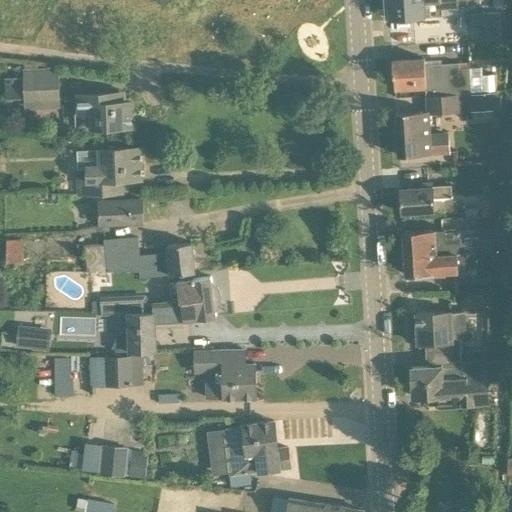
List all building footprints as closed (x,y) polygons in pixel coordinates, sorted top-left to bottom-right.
[(480,4),(479,0),(388,0),(390,20),(425,17),(441,16),(441,14),(440,7),(458,6),(480,4)] [(469,26),(503,23),(503,13),(468,16),(469,26)] [(424,65),(424,59),(392,61),(393,77),(394,77),(395,88),(424,87),(426,95),(430,95),(460,93),(470,93),(469,68),(458,69),(458,63),(424,65)] [(26,104),(58,103),(56,80),(25,81),(26,100),(26,104)] [(25,81),(5,82),(6,101),(26,100),(25,81)] [(118,102),(117,93),(77,96),(78,115),(79,129),(89,129),(130,127),(130,102),(118,102)] [(431,113),(461,111),(460,93),(430,95),(431,113)] [(472,112),(493,110),(492,93),(471,95),(472,112)] [(430,134),(429,111),(396,114),(398,156),(447,154),(446,133),(430,134)] [(78,197),(113,195),(112,181),(141,179),(139,148),(97,149),(97,165),(84,165),(84,179),(75,179),(78,197)] [(432,186),(432,182),(423,182),(423,187),(400,189),(401,213),(435,211),(452,210),(451,185),(432,186)] [(98,226),(142,224),(142,200),(97,202),(98,214),(94,215),(95,226),(98,225),(98,226)] [(481,217),(494,216),(498,216),(497,200),(480,202),(481,217)] [(313,249),(325,242),(303,209),(292,216),(313,249)] [(495,229),(494,216),(481,217),(472,217),(473,231),(477,231),(478,238),(463,239),(463,243),(460,243),(458,229),(403,231),(404,255),(499,251),(499,239),(495,239),(495,230),(495,229)] [(140,256),(138,237),(103,240),(103,241),(98,242),(99,244),(83,245),(85,272),(139,272),(140,278),(194,272),(191,243),(166,247),(167,253),(140,256)] [(7,264),(24,264),(24,240),(7,240),(7,264)] [(511,252),(499,252),(499,251),(404,255),(406,274),(452,272),(453,293),(458,292),(457,272),(473,271),(494,270),(494,269),(511,269),(511,252)] [(216,317),(211,277),(190,280),(185,282),(186,300),(181,300),(181,301),(183,321),(205,319),(216,317)] [(103,316),(129,313),(145,312),(145,305),(144,299),(101,303),(103,316)] [(183,321),(181,301),(145,305),(145,312),(129,313),(129,331),(122,331),(118,336),(116,340),(116,352),(157,352),(156,326),(184,325),(184,323),(205,319),(183,321)] [(63,311),(63,333),(95,334),(96,312),(63,311)] [(460,361),(459,338),(464,337),(462,311),(416,314),(417,345),(424,345),(426,364),(442,363),(460,361)] [(34,326),(18,326),(16,347),(33,349),(34,326)] [(242,349),(192,351),(193,374),(212,374),(212,397),(254,395),(253,367),(243,367),(242,349)] [(57,394),(74,393),(72,356),(55,356),(57,394)] [(511,381),(510,360),(486,360),(473,360),(460,361),(442,363),(442,366),(411,368),(412,386),(414,386),(414,397),(438,395),(438,404),(437,404),(438,409),(489,405),(488,381),(511,381)] [(91,388),(131,387),(130,361),(90,362),(91,388)] [(277,450),(274,422),(227,428),(234,474),(256,471),(289,467),(287,448),(277,450)] [(128,448),(102,446),(98,475),(126,478),(128,448)] [(148,456),(132,456),(131,459),(129,477),(146,479),(148,456)] [(363,511),(364,511),(340,507),(285,499),(282,511),(363,511)] [(86,511),(113,511),(115,504),(88,500),(85,511),(86,511)]
